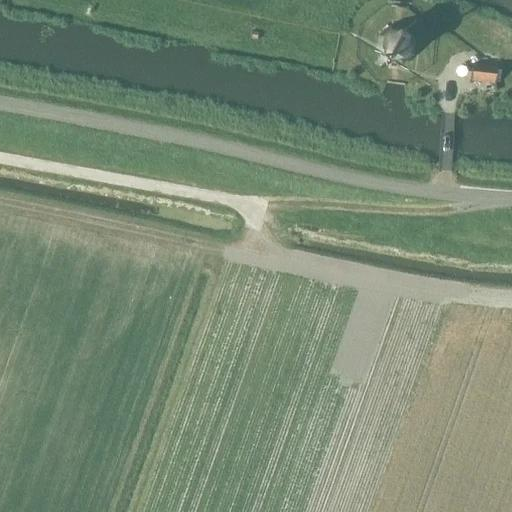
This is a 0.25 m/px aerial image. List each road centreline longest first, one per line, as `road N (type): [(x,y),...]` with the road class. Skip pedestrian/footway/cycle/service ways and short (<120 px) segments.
road 1 (unclassified): [(0,104),(382,185),(511,200)]
road 2 (track): [(0,157),(252,205),(252,229)]
road 3 (track): [(252,205),(433,211),(485,198)]
